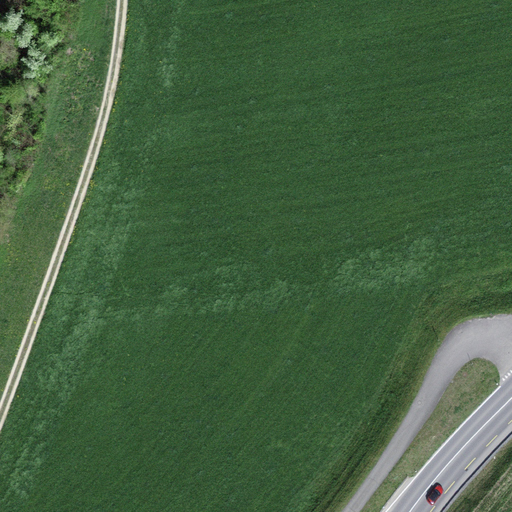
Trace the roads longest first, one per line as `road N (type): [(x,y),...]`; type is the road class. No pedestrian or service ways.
road 1 (track): [(128,0),(128,51),(0,434)]
road 2 (primary): [(511,389),(404,511)]
